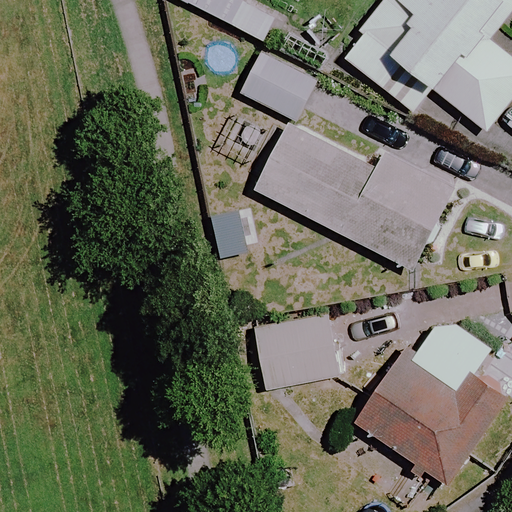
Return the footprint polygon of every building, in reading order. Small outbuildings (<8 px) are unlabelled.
[(281,17),(247,0),(181,0),(267,44),(281,17)] [(511,0),(385,0),(362,32),(366,36),(348,60),(419,113),(436,91),(492,133),(511,105),(511,56),(493,42),(511,15),(511,0)] [(319,82),(263,54),(243,94),(299,122),(319,82)] [(285,138),(273,132),(252,174),(264,180),(258,191),(418,273),(460,190),(388,154),(379,171),(291,126),(285,138)] [(344,377),(334,317),(248,331),(259,391),(344,377)] [(372,451),(389,462),(402,471),(411,458),(452,485),(476,450),(499,465),(511,446),(511,402),(457,366),(449,378),(413,353),(363,426),(372,432),(363,445),(372,451)]
